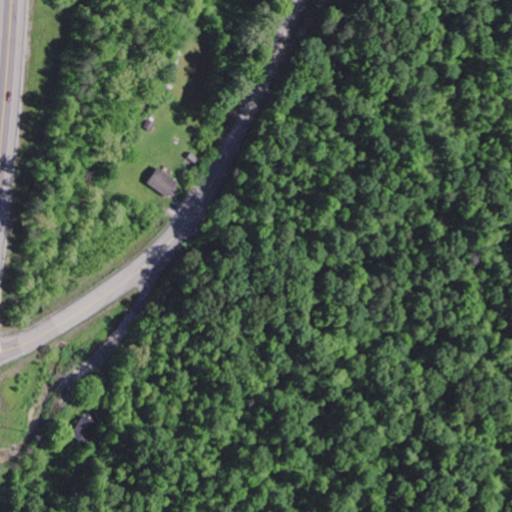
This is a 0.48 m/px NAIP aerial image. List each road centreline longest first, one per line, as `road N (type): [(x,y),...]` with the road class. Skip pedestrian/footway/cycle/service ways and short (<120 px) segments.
road 1 (tertiary): [(0,347),(43,333),(179,239),(254,119),(305,0)]
road 2 (trunk): [(9,0),(0,125)]
